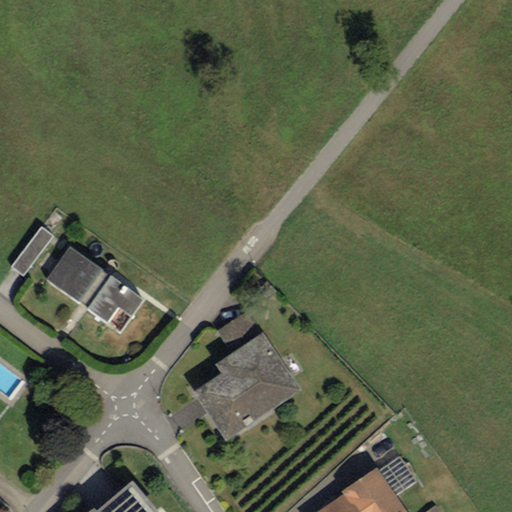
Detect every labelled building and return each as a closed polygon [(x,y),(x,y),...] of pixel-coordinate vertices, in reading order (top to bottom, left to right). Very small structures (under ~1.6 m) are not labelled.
[(15,271),(28,281),(57,240),(44,231),(15,271)] [(69,249),(45,281),(117,335),(141,303),(69,249)] [(262,338),(214,369),(221,380),(193,398),(225,447),(301,397),(262,338)] [(402,511),(375,472),(341,495),(343,498),(322,511),(402,511)] [(154,511),(133,488),(104,511),(154,511)]
